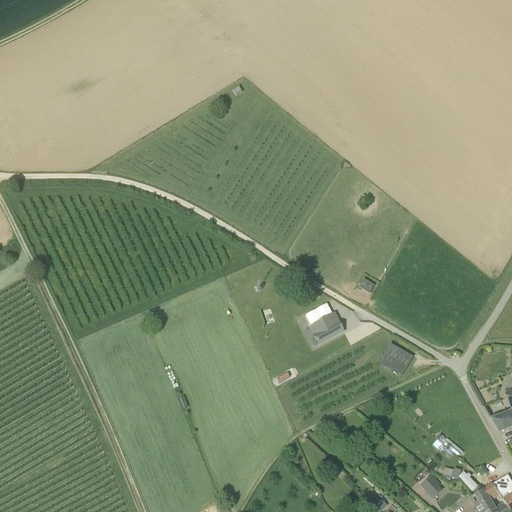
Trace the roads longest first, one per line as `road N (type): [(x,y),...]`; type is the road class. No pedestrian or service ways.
road 1 (track): [(0,175),(118,179),(189,204),(463,369)]
road 2 (track): [(0,199),(144,511)]
road 3 (unclassified): [(511,467),(462,374),(511,284)]
